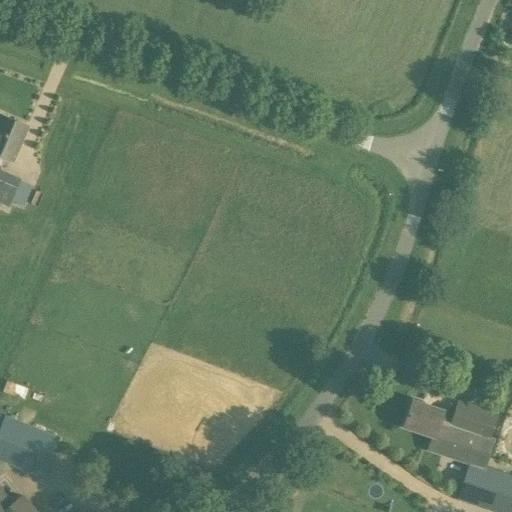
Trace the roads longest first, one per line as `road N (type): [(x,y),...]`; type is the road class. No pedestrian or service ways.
road 1 (unclassified): [(432,156),(339,135),(0,16)]
road 2 (unclassified): [(218,511),(270,466),(343,378),(370,333),(432,156)]
road 3 (unclassified): [(432,156),(488,0)]
